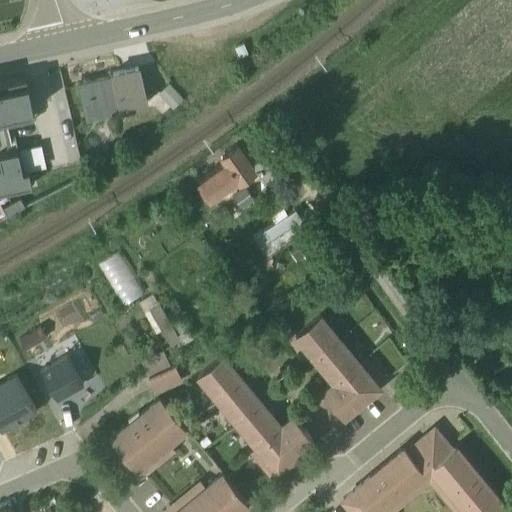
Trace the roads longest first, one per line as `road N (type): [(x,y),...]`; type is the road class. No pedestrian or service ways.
road 1 (residential): [(272,511),(307,483),(351,464),(455,376)]
road 2 (tertiary): [(242,0),(67,44)]
road 3 (residential): [(0,494),(76,467),(95,474),(127,511)]
